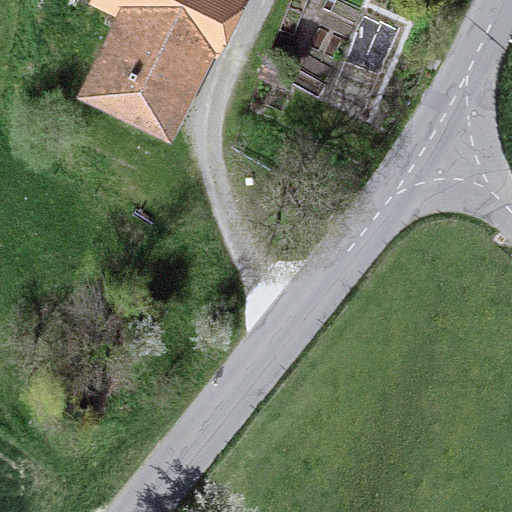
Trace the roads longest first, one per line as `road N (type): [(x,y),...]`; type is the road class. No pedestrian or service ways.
road 1 (tertiary): [(135,511),(377,208),(443,141)]
road 2 (tertiary): [(443,141),(504,0)]
